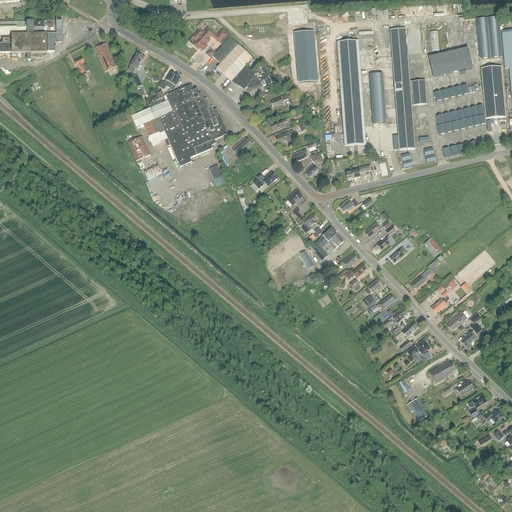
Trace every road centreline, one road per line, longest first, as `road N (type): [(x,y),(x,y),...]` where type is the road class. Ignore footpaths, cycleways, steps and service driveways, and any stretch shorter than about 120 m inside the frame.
road 1 (unclassified): [(511,404),(330,218),(325,198)]
road 2 (tertiary): [(325,198),(312,194),(214,89),(112,22)]
road 3 (tertiary): [(325,198),(511,152)]
road 4 (unclassified): [(0,89),(112,22)]
